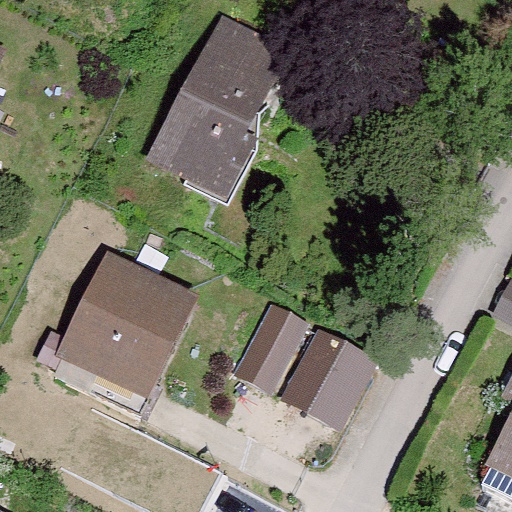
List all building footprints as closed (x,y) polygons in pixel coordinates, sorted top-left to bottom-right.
[(285,59),(226,32),(164,170),(223,196),(285,59)] [(189,311),(115,276),(75,361),(148,396),(189,311)] [(303,337),(274,322),(244,380),(273,395),(303,337)] [(370,371),(321,346),(291,405),(340,429),(370,371)] [(511,454),(500,477),(511,483),(511,454)]
